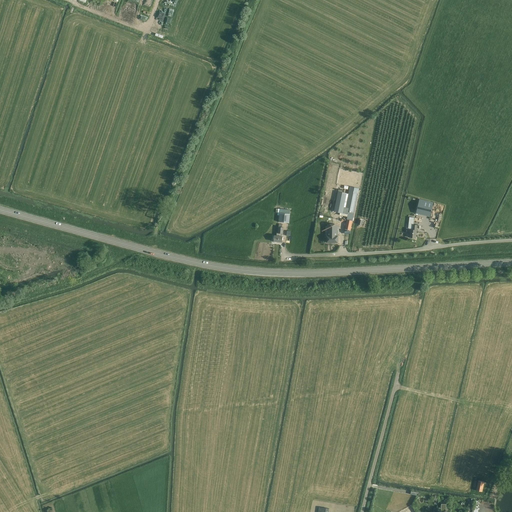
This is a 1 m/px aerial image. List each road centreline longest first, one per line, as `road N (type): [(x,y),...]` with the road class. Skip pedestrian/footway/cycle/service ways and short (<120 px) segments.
road 1 (primary): [(511,262),(264,271),(165,255),(0,209)]
road 2 (unclassified): [(283,255),(511,240)]
road 3 (unclassified): [(362,511),(397,377)]
